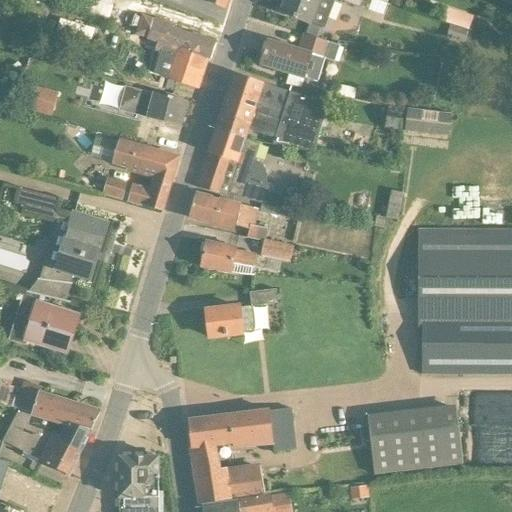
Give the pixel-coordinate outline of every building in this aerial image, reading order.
[(116,0),(66,0),(63,9),(108,24),(116,0)] [(225,10),(229,0),(210,0),(209,4),(225,10)] [(323,31),(335,2),(328,0),(287,0),(282,15),(323,31)] [(373,0),(339,0),(340,0),(369,12),(373,0)] [(449,8),(446,23),(472,28),(475,14),(449,8)] [(167,80),(198,90),(208,60),(211,61),(217,44),(174,30),(175,26),(143,16),(137,35),(149,39),(148,41),(158,44),(155,52),(162,54),(156,75),(167,78),(167,80)] [(451,27),(448,39),(465,44),(469,32),(451,27)] [(300,52),(299,50),(269,42),(262,66),(290,74),(290,75),(319,83),(325,60),(336,63),(341,46),(305,36),(300,52)] [(273,146),(274,146),(316,154),(330,105),(236,76),(219,131),(244,140),(248,131),(274,140),(273,146)] [(19,82),(12,106),(49,118),(57,95),(19,82)] [(126,88),(120,112),(182,128),(188,103),(155,94),(154,96),(126,88)] [(390,108),(389,113),(386,129),(401,132),(405,110),(390,108)] [(449,138),(452,115),(409,110),(406,133),(449,138)] [(252,202),(264,205),(284,209),(281,197),(277,191),(273,186),(267,183),(268,177),(266,170),(262,164),(256,161),(261,146),(244,141),(244,140),(219,131),(200,189),(227,196),(252,202)] [(180,158),(121,142),(120,141),(113,164),(173,180),(180,158)] [(123,200),(126,190),(108,185),(105,195),(123,200)] [(163,212),(168,196),(134,187),(130,202),(152,207),(152,209),(163,212)] [(399,221),(404,194),(392,192),(387,219),(399,221)] [(220,201),(213,199),(197,195),(191,220),(207,224),(208,219),(251,229),(249,239),(266,243),(266,241),(267,241),(269,230),(256,227),(260,210),(242,206),(220,201)] [(290,211),(284,209),(264,205),(262,213),(288,219),(290,211)] [(108,225),(74,215),(58,267),(47,264),(37,297),(68,304),(73,285),(71,284),(73,275),(91,280),(108,225)] [(418,315),(422,315),(511,314),(511,235),(418,235),(418,315)] [(266,241),(266,243),(262,256),(290,263),(294,247),(267,241),(266,241)] [(202,268),(240,276),(252,276),(256,255),(236,252),(237,248),(208,242),(202,268)] [(252,307),(279,304),(277,291),(251,294),(252,307)] [(27,346),(28,341),(68,354),(79,317),(39,305),(32,326),(17,321),(11,341),(27,346)] [(242,309),(242,308),(208,312),(211,339),(256,333),(253,308),(242,309)] [(511,376),(511,314),(422,315),(423,376),(511,376)] [(0,384),(0,403),(8,406),(13,388),(0,384)] [(92,432),(101,415),(42,398),(44,390),(28,385),(21,409),(19,413),(20,413),(92,432)] [(189,422),(192,450),(216,447),(234,446),(234,450),(275,446),(276,453),(298,450),(293,410),(189,422)] [(369,417),(376,476),(464,466),(458,410),(387,419),(387,415),(369,417)] [(41,461),(41,462),(68,477),(81,452),(58,442),(59,436),(39,435),(28,423),(18,421),(20,413),(19,413),(13,424),(4,441),(41,461)] [(58,442),(81,452),(92,432),(20,413),(18,421),(28,423),(39,435),(59,436),(58,442)] [(120,511),(164,511),(165,492),(160,492),(160,457),(120,457),(120,511)] [(220,470),(195,474),(199,506),(203,505),(265,496),(261,465),(220,470)] [(291,511),(289,493),(265,496),(203,505),(203,511),(291,511)]
